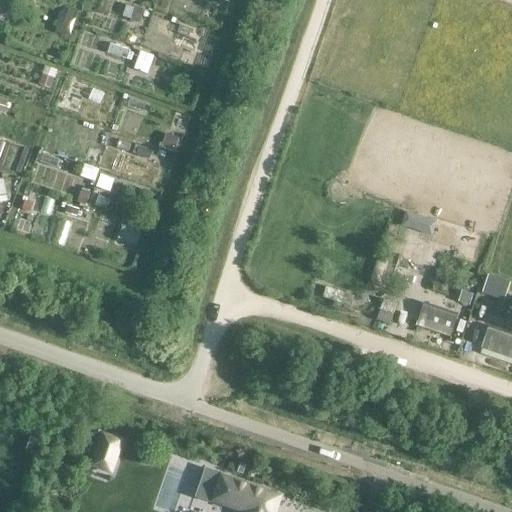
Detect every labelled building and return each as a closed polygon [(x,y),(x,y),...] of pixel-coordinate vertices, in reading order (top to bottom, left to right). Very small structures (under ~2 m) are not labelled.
[(457,318),(422,306),(415,327),(449,338),(457,318)] [(511,337),(487,329),(480,350),(481,350),(480,354),(511,365),(511,337)] [(32,432),(26,450),(37,454),(43,436),(32,432)] [(103,436),(92,467),(109,473),(120,443),(103,436)] [(207,471),(198,497),(241,511),(274,511),(280,497),(207,471)]
